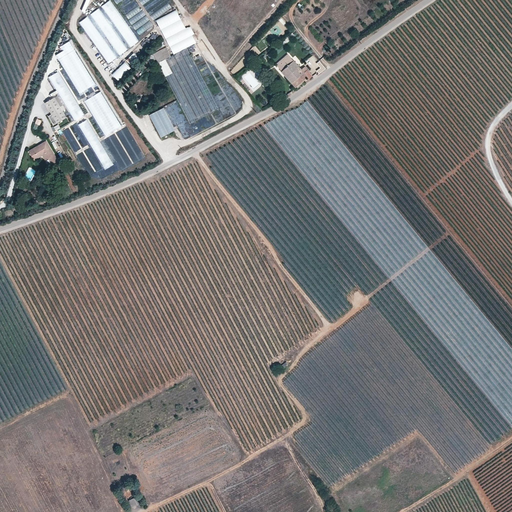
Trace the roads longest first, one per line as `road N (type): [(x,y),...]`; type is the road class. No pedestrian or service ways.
road 1 (unclassified): [(428,0),(249,121),(117,187),(0,227)]
road 2 (unclassified): [(69,0),(26,99),(0,188)]
